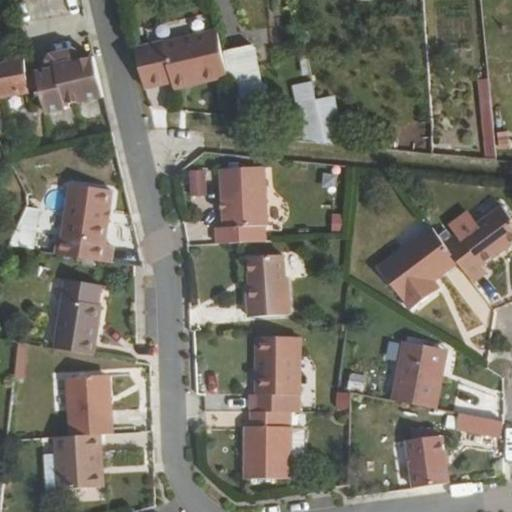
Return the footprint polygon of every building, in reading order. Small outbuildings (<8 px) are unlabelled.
[(220,25),(213,27),(224,74),(231,72),(229,64),(220,25)] [(213,27),(135,45),(144,84),(175,77),(192,73),(194,81),(224,74),(213,27)] [(50,55),(53,67),(59,65),(60,62),(81,57),(79,49),(75,47),(53,51),(50,55)] [(39,73),(42,84),(49,109),(66,106),(68,102),(105,93),(96,53),(81,57),(60,62),(59,65),(53,67),(38,70),(39,73)] [(229,64),(231,72),(237,102),(266,95),(257,56),(229,64)] [(25,57),(0,62),(0,96),(30,91),(29,88),(27,74),(25,57)] [(27,74),(29,88),(42,84),(39,73),(27,74)] [(192,73),(175,77),(177,85),(194,81),(192,73)] [(477,80),(480,156),(490,156),(487,80),(477,80)] [(322,126),(313,82),(296,85),(299,104),(305,105),(307,122),(312,121),(313,125),(322,126)] [(322,126),(313,125),(317,143),(326,144),(322,126)] [(223,227),(223,243),(272,241),(270,225),(273,225),(270,169),(228,170),(231,227),(223,227)] [(205,172),(186,171),(184,196),(204,197),(205,172)] [(61,237),(58,252),(110,260),(113,245),(105,244),(113,190),(73,182),(64,237),(61,237)] [(461,261),(474,281),(489,270),(486,265),(511,245),(511,214),(505,206),(466,237),(463,232),(447,243),(461,261)] [(447,243),(436,228),(383,267),(414,309),(431,296),(425,288),(438,278),(461,261),(447,243)] [(288,279),(287,256),(254,257),(254,286),(251,286),(253,317),(293,316),(291,279),(288,279)] [(425,288),(431,296),(444,287),(438,278),(425,288)] [(69,280),(58,348),(96,354),(103,304),(101,304),(103,285),(69,280)] [(285,412),(302,413),(303,339),(261,338),(260,396),(255,397),(255,411),(285,412)] [(407,341),(395,400),(439,408),(444,377),(438,377),(443,349),(407,341)] [(450,350),(443,349),(438,377),(444,377),(450,350)] [(74,375),(78,434),(103,433),(116,432),(112,373),(74,375)] [(285,412),(255,411),(256,426),(256,446),(248,447),(249,477),(292,478),(292,458),(292,426),(285,426),(285,412)] [(459,428),(505,436),(506,421),(461,412),(459,428)] [(306,427),(292,426),(292,458),(306,459),(306,427)] [(78,434),(58,436),(61,488),(98,484),(97,466),(104,465),(103,433),(78,434)] [(410,441),(417,488),(452,483),(444,436),(410,441)]
